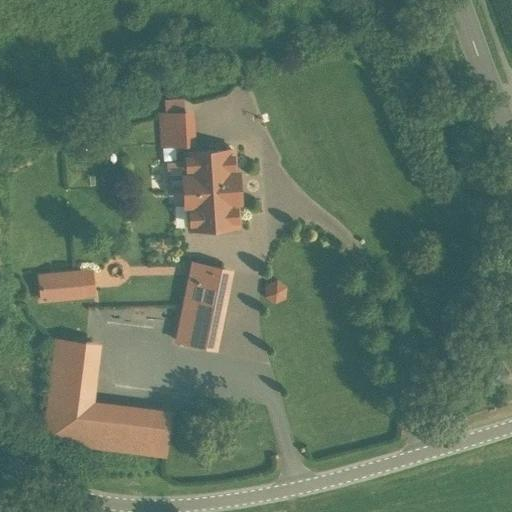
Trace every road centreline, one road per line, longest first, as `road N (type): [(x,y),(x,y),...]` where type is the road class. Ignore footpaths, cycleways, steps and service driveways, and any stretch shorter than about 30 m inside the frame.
road 1 (residential): [(0,465),(67,496),(105,503),(216,503),(511,429)]
road 2 (secondary): [(461,0),(511,135)]
